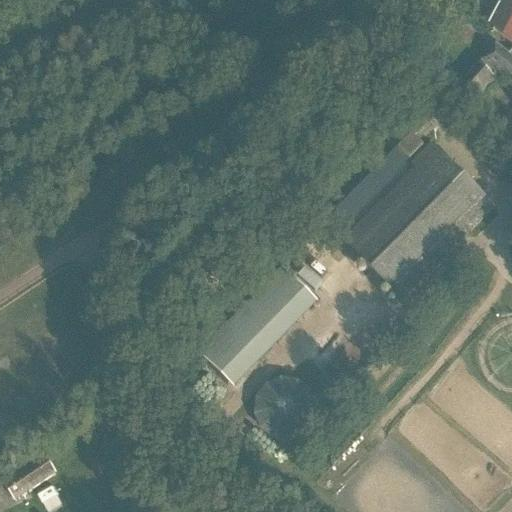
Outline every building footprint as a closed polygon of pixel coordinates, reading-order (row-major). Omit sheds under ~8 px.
[(511,0),(492,0),(498,5),(496,7),(501,11),(489,26),(511,44),(511,0)] [(496,47),(480,67),(494,79),(497,75),(511,87),(511,53),(509,58),(496,47)] [(495,81),(479,66),(459,89),(476,103),(495,81)] [(398,151),(409,162),(423,148),(412,137),(398,151)] [(432,147),(412,167),(416,171),(342,247),(401,304),(495,209),(432,147)] [(313,256),(327,272),(335,266),(320,250),(313,256)] [(199,359),(235,394),(319,308),(282,273),(199,359)] [(327,356),(316,368),(331,382),(342,370),(327,356)] [(281,433),(309,409),(289,386),(261,410),(281,433)] [(85,448),(87,460),(103,458),(101,445),(85,448)] [(45,460),(4,487),(16,504),(56,477),(45,460)]
